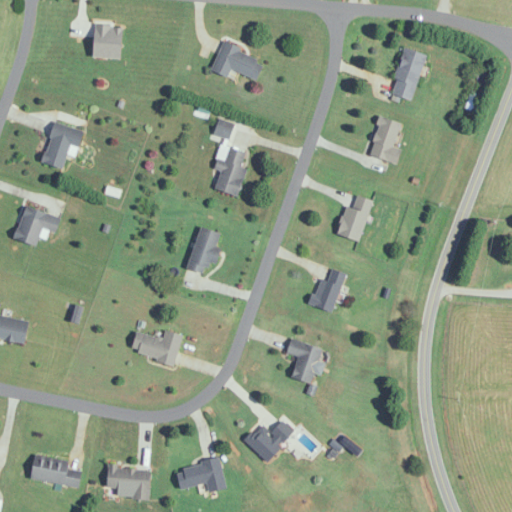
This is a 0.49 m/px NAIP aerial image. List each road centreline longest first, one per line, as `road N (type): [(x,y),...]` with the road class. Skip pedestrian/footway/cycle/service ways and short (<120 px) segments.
road 1 (residential): [(334,3),(329,60),(303,146),(225,353),(206,383),(170,404),(116,408),(0,383)]
road 2 (residential): [(448,511),(418,411),(421,300),(511,62)]
road 3 (residential): [(511,40),(434,16),(301,0)]
